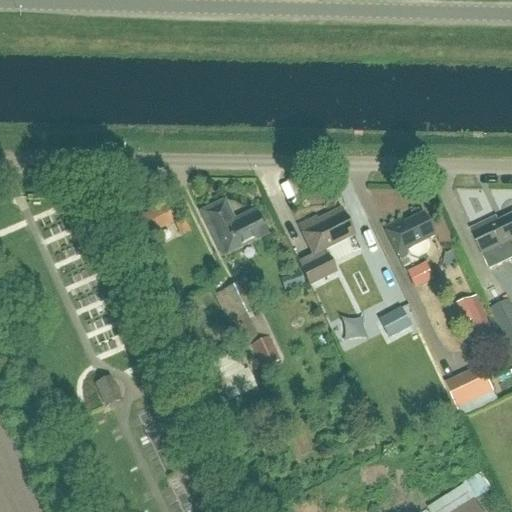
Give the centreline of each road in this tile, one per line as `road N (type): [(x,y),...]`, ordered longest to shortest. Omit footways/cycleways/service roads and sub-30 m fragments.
road 1 (tertiary): [(0,4),(511,18)]
road 2 (unclassified): [(0,159),(511,168)]
